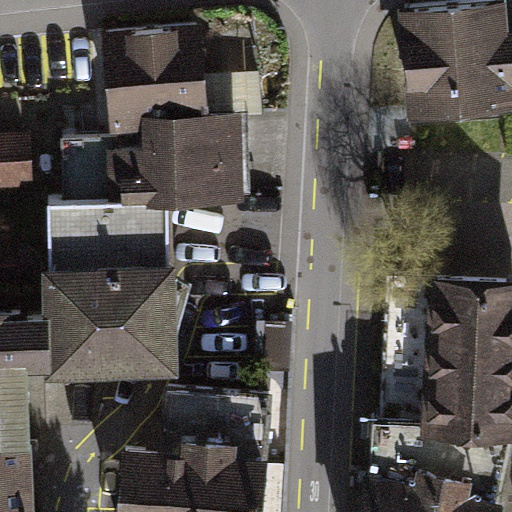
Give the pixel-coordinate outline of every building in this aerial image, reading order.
[(494,0),(491,0),(393,7),(400,105),(502,97),(500,71),(511,70),(511,24),(497,25),(494,0)] [(109,121),(140,118),(206,113),(199,24),(102,33),(109,121)] [(211,90),(254,88),(253,60),(209,62),(211,90)] [(59,144),(62,195),(172,188),(244,184),(239,112),(206,113),(140,118),(142,139),(59,144)] [(25,138),(0,139),(0,176),(28,174),(25,138)] [(46,194),(54,365),(179,359),(172,188),(62,195),(46,194)] [(0,267),(0,511),(31,511),(26,360),(48,359),(45,266),(0,267)] [(509,431),(511,388),(511,284),(398,279),(379,410),(365,408),(363,482),(501,508),(509,431)] [(167,446),(126,442),(120,511),(255,511),(267,390),(173,382),(167,446)] [(500,511),(501,508),(363,482),(357,511),(500,511)]
